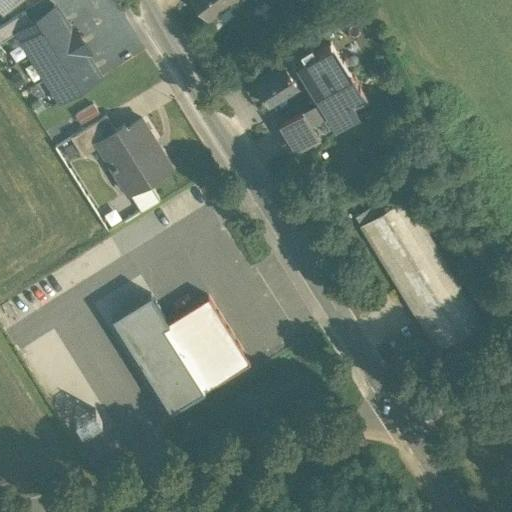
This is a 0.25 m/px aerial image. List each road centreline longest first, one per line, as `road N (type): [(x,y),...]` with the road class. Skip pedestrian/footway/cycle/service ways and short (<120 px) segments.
road 1 (residential): [(138,0),(400,413)]
road 2 (tertiary): [(400,413),(40,511)]
